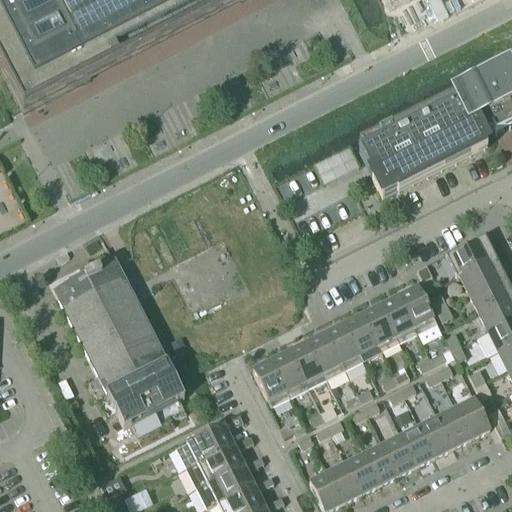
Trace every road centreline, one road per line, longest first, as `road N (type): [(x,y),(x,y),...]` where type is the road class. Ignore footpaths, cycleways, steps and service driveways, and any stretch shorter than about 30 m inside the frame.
road 1 (residential): [(0,268),(511,8)]
road 2 (residential): [(511,186),(307,287)]
road 3 (residential): [(299,511),(226,368)]
